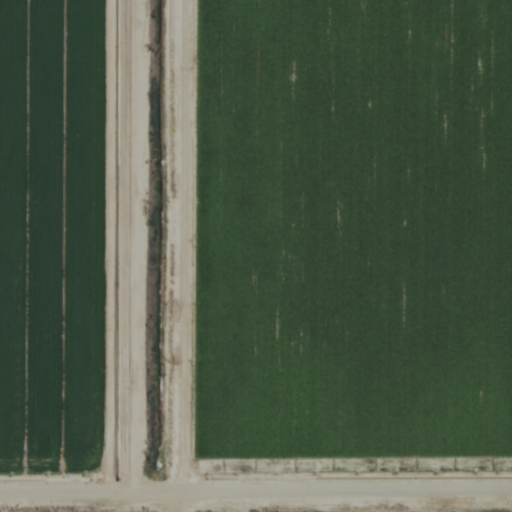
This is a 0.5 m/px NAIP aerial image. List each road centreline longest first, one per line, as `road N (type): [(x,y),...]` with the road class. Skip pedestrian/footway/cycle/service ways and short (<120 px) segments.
road 1 (residential): [(223,486),(511,485)]
road 2 (residential): [(223,486),(0,486)]
